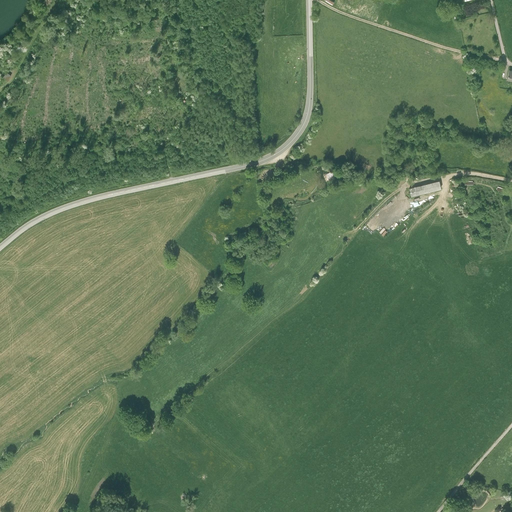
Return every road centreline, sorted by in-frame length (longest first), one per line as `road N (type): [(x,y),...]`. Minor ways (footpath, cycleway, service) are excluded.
road 1 (tertiary): [(309,0),(310,100),(282,149),(258,162),(58,210),(0,248)]
road 2 (track): [(505,62),(314,0)]
road 3 (track): [(511,181),(433,178),(391,195),(351,232)]
